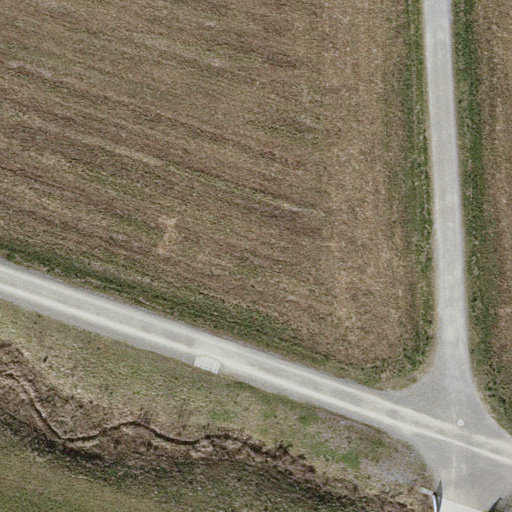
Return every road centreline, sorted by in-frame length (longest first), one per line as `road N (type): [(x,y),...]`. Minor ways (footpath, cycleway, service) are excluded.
road 1 (track): [(0,277),(462,440)]
road 2 (track): [(442,0),(462,440)]
